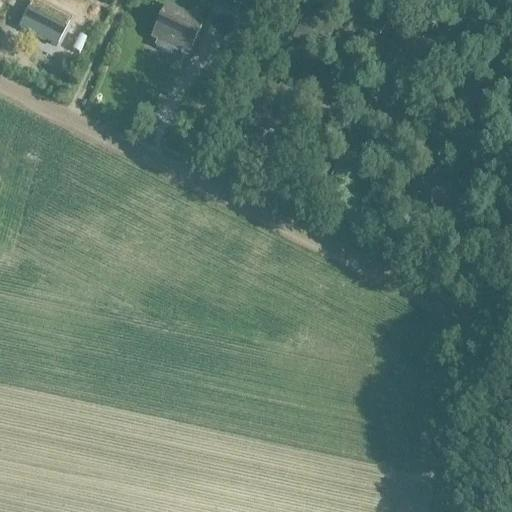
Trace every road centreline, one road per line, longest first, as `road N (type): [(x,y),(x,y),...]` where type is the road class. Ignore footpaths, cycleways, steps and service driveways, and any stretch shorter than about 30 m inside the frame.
road 1 (track): [(511,353),(0,84)]
road 2 (track): [(511,176),(452,511)]
